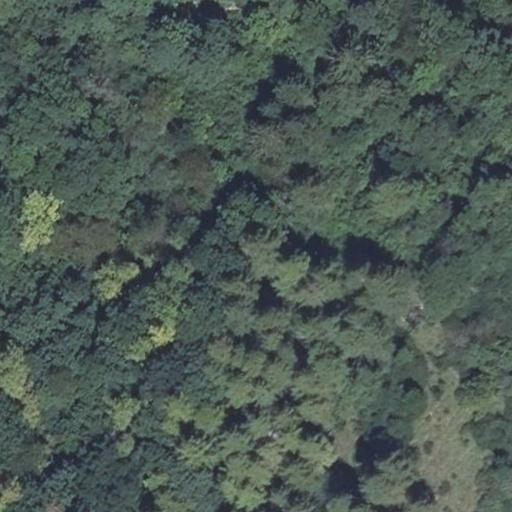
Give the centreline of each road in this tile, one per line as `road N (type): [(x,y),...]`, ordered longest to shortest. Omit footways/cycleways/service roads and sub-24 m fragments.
road 1 (track): [(320,0),(374,22),(406,118),(431,146),(471,173),(511,165)]
road 2 (track): [(75,0),(173,11),(274,0)]
